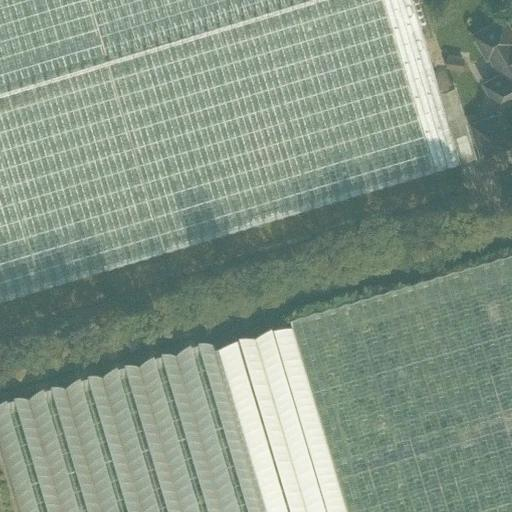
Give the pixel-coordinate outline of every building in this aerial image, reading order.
[(437,87),(411,0),(267,0),(0,80),(0,296),(457,159),(437,87)] [(0,0),(0,80),(267,0),(0,0)] [(483,81),(496,105),(511,96),(511,41),(511,33),(502,16),(473,33),(485,56),(489,54),(498,72),(483,81)] [(447,54),(445,65),(459,68),(461,56),(447,54)] [(479,152),(507,144),(497,114),(470,122),(479,152)] [(291,338),(342,511),(511,511),(511,265),(289,332),(291,338)] [(211,355),(0,418),(0,461),(15,511),(342,511),(291,338),(213,361),(211,355)]
